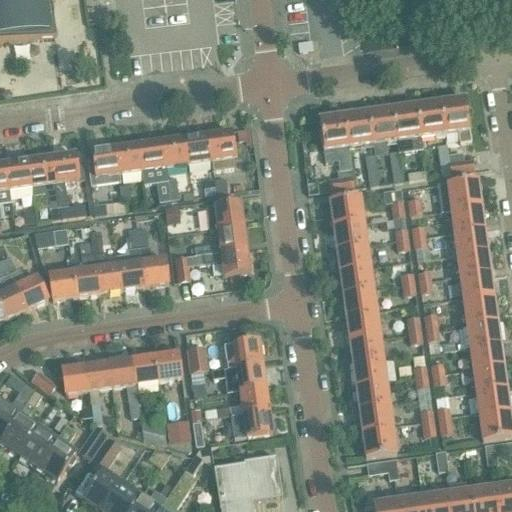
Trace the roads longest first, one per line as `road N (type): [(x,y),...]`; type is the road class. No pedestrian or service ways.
road 1 (residential): [(0,357),(29,342),(302,305)]
road 2 (residential): [(0,128),(274,90)]
road 3 (residential): [(274,90),(493,58)]
road 4 (residential): [(302,305),(274,90)]
road 5 (residential): [(330,511),(302,305)]
road 6 (residential): [(511,194),(493,58)]
